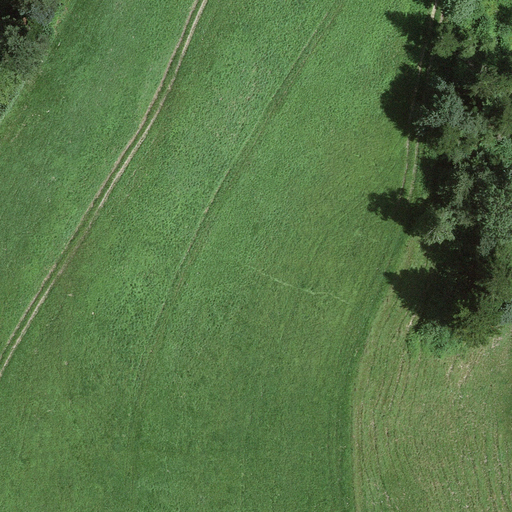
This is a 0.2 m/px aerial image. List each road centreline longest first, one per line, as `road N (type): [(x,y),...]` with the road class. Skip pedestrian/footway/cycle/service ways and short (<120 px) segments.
road 1 (track): [(341,511),(349,359),(391,256),(443,0)]
road 2 (track): [(0,369),(160,98),(205,0)]
